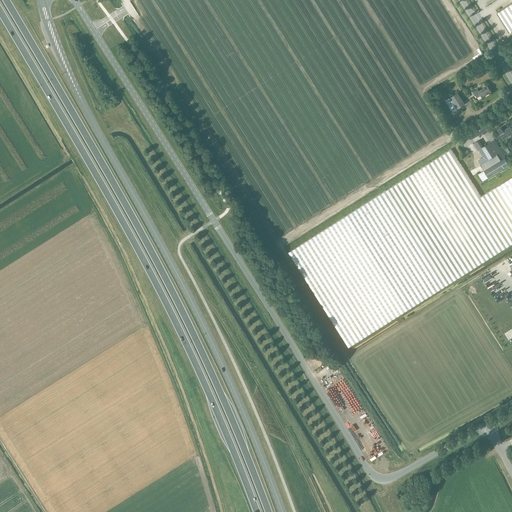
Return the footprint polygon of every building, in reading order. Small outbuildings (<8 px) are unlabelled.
[(511,2),(507,6),(497,13),(509,32),(511,30),(511,2)] [(482,97),(491,91),(487,85),(479,91),(477,89),(473,92),(476,97),(480,95),(482,97)] [(449,97),(450,98),(457,108),(465,103),(457,92),(449,97)] [(457,109),(457,108),(450,98),(446,100),(453,111),(457,109)] [(488,129),(490,127),(487,123),(485,124),(484,124),(469,133),(473,139),(488,129)] [(502,139),(511,132),(511,124),(503,130),(501,127),(496,130),(502,139)] [(494,139),(481,147),(473,153),(481,164),(480,164),(484,170),(489,176),(509,163),(505,156),(501,151),(494,139)] [(473,153),(481,147),(477,141),(469,146),(473,153)] [(316,235),(288,252),(348,347),(376,329),(511,243),(511,176),(481,197),(451,149),(316,235)]
